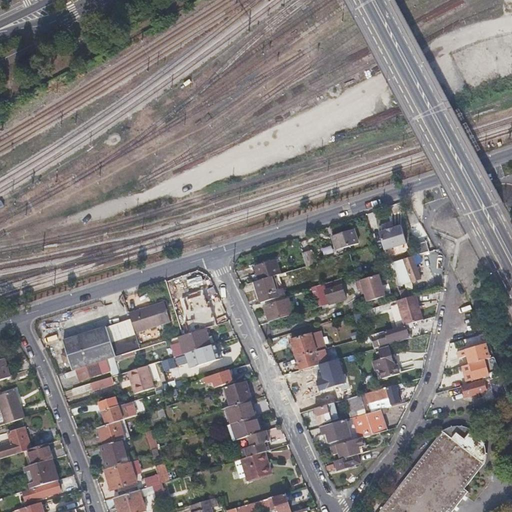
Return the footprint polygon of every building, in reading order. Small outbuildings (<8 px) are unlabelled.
[(401,227),(379,233),(385,250),(406,244),(401,227)] [(333,235),(335,242),(337,249),(359,242),(354,228),(333,235)] [(426,242),(415,246),(417,254),(429,251),(426,242)] [(322,249),(324,256),(335,253),(332,245),(322,249)] [(306,266),(315,263),(310,250),(302,253),(306,266)] [(402,299),(412,296),(407,282),(418,278),(411,256),(392,262),(402,299)] [(260,280),(273,276),(281,273),(277,259),(255,266),(260,280)] [(402,299),(392,262),(352,274),(356,289),(377,283),(383,305),(396,301),(402,299)] [(280,296),(276,286),(273,276),(260,280),(254,282),(261,302),(280,296)] [(325,291),(327,298),(329,304),(346,299),(342,286),(325,291)] [(182,301),(192,334),(207,329),(209,328),(204,311),(201,304),(206,302),(203,294),(182,301)] [(416,295),(412,296),(402,299),(396,301),(401,327),(403,327),(422,321),(416,295)] [(292,315),(290,307),(288,300),(264,307),(268,322),(292,315)] [(128,314),(130,321),(135,335),(171,324),(163,303),(128,314)] [(130,321),(63,342),(72,372),(76,371),(96,364),(116,358),(111,343),(135,336),(135,335),(130,321)] [(407,340),(403,327),(401,327),(369,336),(373,350),(407,340)] [(186,354),(193,352),(213,345),(207,329),(192,334),(181,337),(186,354)] [(314,352),(320,351),(326,349),(320,331),(291,340),(296,358),(314,352)] [(361,339),(360,336),(359,333),(348,336),(350,342),(361,339)] [(140,350),(135,336),(111,343),(116,358),(140,350)] [(213,345),(193,352),(198,366),(222,359),(217,344),(213,345)] [(466,349),(471,363),(478,361),(493,356),(490,349),(486,350),(484,344),(466,349)] [(380,370),(394,366),(389,348),(378,351),(381,359),(373,362),(375,371),(380,370)] [(314,352),(296,358),(300,371),(318,365),(314,352)] [(490,375),(488,371),(487,368),(492,366),(491,362),(495,361),(493,356),(478,361),(471,363),(465,365),(470,380),(476,378),(476,379),(483,377),(490,375)] [(163,372),(177,368),(174,357),(160,361),(163,372)] [(490,375),(483,377),(483,380),(501,375),(495,361),(491,362),(492,366),(487,368),(488,371),(490,375)] [(0,383),(10,380),(7,371),(4,362),(0,363),(0,383)] [(96,364),(76,371),(80,383),(100,376),(96,364)] [(397,365),(395,365),(394,366),(380,370),(382,379),(399,374),(397,365)] [(147,366),(129,372),(133,385),(132,385),(134,394),(154,388),(147,366)] [(304,373),(309,390),(319,387),(316,379),(322,377),(320,368),(304,373)] [(206,387),(209,385),(213,384),(213,387),(230,381),(227,371),(203,379),(206,387)] [(461,386),(462,391),(464,396),(471,394),(472,397),(476,396),(475,393),(487,390),(483,380),(461,386)] [(226,387),(232,406),(251,400),(245,381),(226,387)] [(69,391),(70,394),(72,397),(85,393),(83,386),(69,391)] [(362,396),(367,414),(371,413),(368,403),(388,398),(390,405),(399,403),(395,386),(362,396)] [(328,403),(352,398),(350,391),(326,396),(328,403)] [(24,420),(20,407),(16,393),(0,398),(0,412),(5,426),(24,420)] [(352,418),(367,414),(362,396),(347,399),(352,418)] [(106,427),(118,423),(124,421),(116,397),(98,403),(106,427)] [(234,424),(258,416),(253,400),(251,400),(232,406),(228,407),(234,424)] [(319,424),(327,422),(335,420),(334,417),(337,416),(333,403),(314,409),(319,424)] [(353,423),(358,439),(362,438),(387,432),(382,416),(387,415),(386,409),(371,413),(367,414),(352,418),(353,423)] [(246,437),(264,432),(259,416),(258,416),(234,424),(227,426),(233,442),(237,440),(242,439),(246,437)] [(324,435),(325,434),(326,434),(329,444),(350,438),(345,420),(322,427),(324,435)] [(445,511),(447,511),(448,511),(451,511),(468,490),(464,487),(483,463),(486,459),(487,457),(489,453),(489,450),(489,447),(489,443),(488,438),(486,435),(484,432),(481,428),(478,425),(474,423),(467,421),(464,420),(459,420),(457,421),(456,421),(451,422),(446,425),(444,427),(442,429),(441,430),(378,511),(445,511)] [(103,447),(121,441),(124,440),(118,423),(106,427),(97,429),(103,447)] [(0,459),(26,452),(28,451),(22,430),(6,435),(10,446),(0,448),(0,459)] [(146,434),(151,450),(159,448),(153,432),(146,434)] [(265,432),(264,432),(246,437),(247,442),(249,441),(251,448),(241,451),(244,459),(245,459),(263,453),(266,452),(264,445),(268,444),(265,432)] [(362,438),(358,439),(330,447),(333,454),(339,453),(341,459),(357,455),(362,454),(360,447),(364,446),(362,438)] [(245,448),(242,439),(237,440),(240,449),(245,448)] [(128,464),(121,441),(103,447),(101,447),(108,470),(128,464)] [(46,445),(28,451),(26,452),(31,466),(50,461),(51,460),(46,445)] [(267,465),(272,464),(268,451),(266,452),(263,453),(267,465)] [(267,465),(263,453),(245,459),(250,476),(250,479),(274,472),(272,464),(267,465)] [(357,455),(341,459),(334,461),(337,471),(359,464),(357,455)] [(243,478),(250,476),(245,459),(244,459),(238,461),(243,478)] [(57,482),(50,461),(31,466),(24,469),(30,490),(57,482)] [(129,464),(128,464),(108,470),(104,472),(111,491),(135,483),(129,464)] [(195,474),(197,480),(206,478),(204,471),(195,474)] [(72,477),(67,478),(63,480),(65,487),(74,484),(72,477)] [(60,493),(57,482),(30,490),(14,495),(16,502),(25,499),(27,503),(60,493)] [(112,500),(116,511),(144,511),(138,492),(112,500)] [(250,511),(253,511),(274,507),(275,511),(288,511),(283,495),(248,505),(250,511)] [(212,511),(211,509),(213,508),(211,500),(190,506),(192,511),(212,511)] [(59,511),(66,511),(69,511),(67,502),(57,505),(59,511)] [(19,511),(42,511),(40,503),(19,510),(19,511)]
